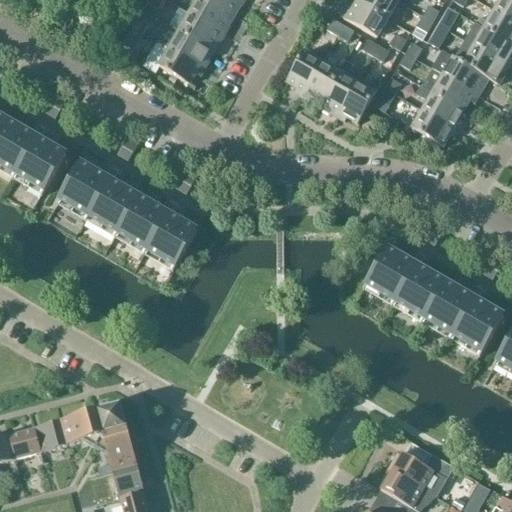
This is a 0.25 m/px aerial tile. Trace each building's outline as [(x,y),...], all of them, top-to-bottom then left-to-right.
[(158,11),(164,1),(162,0),(150,0),(147,5),(158,11)] [(225,36),(235,19),(202,0),(189,0),(189,2),(196,5),(190,16),(225,36)] [(202,0),(235,19),(245,1),(243,0),(202,0)] [(388,23),(398,5),(389,0),(358,0),(356,4),(388,23)] [(463,10),(469,0),(455,0),(453,4),(463,10)] [(511,0),(492,0),(500,4),(494,14),(511,24),(511,0)] [(377,41),(388,23),(356,4),(350,15),(346,12),(342,20),(377,41)] [(433,25),(439,15),(429,9),(423,19),(433,25)] [(481,20),(477,26),(477,27),(511,47),(511,24),(494,14),(488,24),(481,20)] [(119,36),(126,23),(115,16),(107,29),(119,36)] [(215,54),(225,36),(190,16),(179,33),(215,54)] [(449,35),(455,24),(445,18),(439,29),(449,35)] [(427,36),(433,25),(423,19),(417,30),(427,36)] [(143,36),(149,26),(139,20),(133,30),(143,36)] [(337,39),(343,28),(333,22),(327,33),(337,39)] [(474,49),(509,69),(511,64),(511,47),(477,27),(476,27),(466,44),(474,49)] [(209,64),(215,54),(179,33),(169,28),(159,45),(169,51),(205,72),(209,64)] [(348,45),(354,34),(343,28),(337,39),(348,45)] [(443,45),(449,35),(439,29),(432,39),(443,45)] [(137,47),(143,36),(133,30),(118,56),(128,63),(137,47)] [(395,38),(389,49),(400,55),(406,44),(395,38)] [(373,59),(379,49),(368,43),(362,53),(373,59)] [(466,44),(456,62),(464,66),(463,67),(485,79),(484,79),(500,88),(506,77),(505,77),(509,69),(474,49),(466,44)] [(416,63),(422,53),(412,46),(406,57),(416,63)] [(383,65),(389,55),(379,49),(373,59),(383,65)] [(200,79),(205,72),(169,51),(159,69),(190,87),(196,76),(200,79)] [(302,100),(323,64),(304,54),(286,85),(297,91),(295,96),(302,100)] [(454,60),(443,54),(442,54),(432,72),(478,99),(483,91),(478,89),(484,79),(485,79),(463,67),(464,66),(456,62),(454,60)] [(410,73),(416,63),(406,57),(400,67),(410,73)] [(322,106),(340,75),(323,64),(302,100),(310,104),(312,100),(322,106)] [(354,68),(347,64),(320,110),(338,120),(358,85),(348,79),(354,68)] [(474,106),(478,99),(432,72),(422,90),(464,114),(470,104),(474,106)] [(358,127),(376,95),(382,85),(375,80),(368,91),(358,85),(338,120),(345,124),(347,120),(358,127)] [(385,92),(396,98),(402,88),(391,82),(385,92)] [(464,114),(422,90),(418,97),(429,103),(423,113),(458,134),(462,127),(458,124),(464,114)] [(390,108),(396,98),(385,92),(379,102),(390,108)] [(55,121),(65,105),(54,98),(45,115),(55,121)] [(454,141),(458,134),(423,113),(412,131),(443,150),(450,139),(454,141)] [(0,144),(11,126),(0,119),(0,144)] [(37,141),(34,139),(11,126),(0,144),(0,168),(16,177),(37,141)] [(128,163),(138,147),(127,140),(117,157),(128,163)] [(66,158),(39,142),(37,141),(16,177),(45,194),(66,158)] [(109,183),(107,182),(80,166),(60,203),(89,220),(109,183)] [(186,197),(196,180),(185,174),(176,190),(186,197)] [(138,200),(112,184),(109,183),(89,220),(116,236),(138,200)] [(168,217),(165,215),(138,200),(116,236),(147,253),(168,217)] [(197,234),(170,218),(168,217),(147,253),(176,270),(197,234)] [(435,248),(445,232),(434,226),(424,242),(435,248)] [(416,268),(414,267),(387,251),(366,287),(396,305),(416,268)] [(493,282),(503,266),(492,259),(482,276),(493,282)] [(446,285),(419,270),(416,268),(396,305),(426,322),(446,285)] [(474,302),(472,301),(446,285),(426,322),(454,339),(474,302)] [(504,319),(477,303),(474,302),(454,339),(483,355),(504,319)] [(511,336),(497,363),(511,371),(511,336)] [(103,436),(127,429),(122,409),(98,415),(103,436)] [(99,443),(103,436),(98,415),(61,424),(68,449),(97,441),(99,443)] [(43,456),(68,449),(61,424),(36,431),(43,456)] [(112,474),(137,468),(127,429),(103,436),(99,443),(105,446),(111,467),(112,474)] [(16,463),(43,456),(36,431),(9,438),(16,463)] [(0,466),(16,463),(9,438),(0,440),(0,466)] [(432,458),(426,470),(403,457),(401,460),(397,458),(388,473),(434,500),(445,481),(447,482),(453,471),(432,458)] [(113,476),(112,474),(111,467),(98,471),(100,479),(113,476)] [(119,501),(144,494),(137,468),(112,474),(113,476),(119,501)] [(435,500),(434,500),(388,473),(379,489),(383,491),(381,494),(404,507),(400,511),(423,511),(435,502),(435,500)] [(479,487),(473,497),(484,504),(489,494),(479,487)] [(122,511),(148,511),(144,494),(119,501),(122,511)] [(460,511),(464,506),(455,500),(451,507),(459,511),(460,511)] [(511,511),(511,504),(503,500),(496,511),(511,511)]
